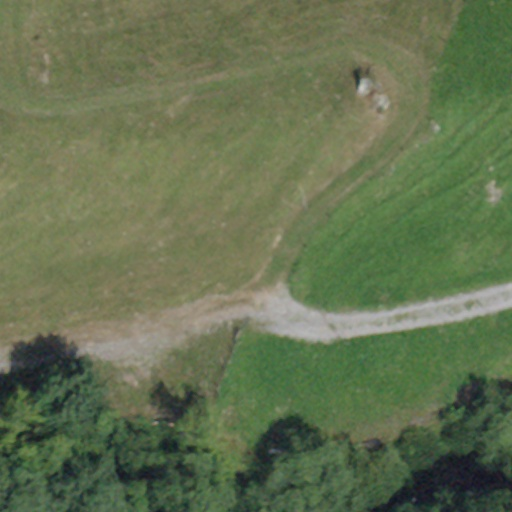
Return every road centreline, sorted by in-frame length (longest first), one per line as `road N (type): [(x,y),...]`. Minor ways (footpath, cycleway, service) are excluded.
road 1 (track): [(270,320),(268,278),(301,216),(401,118),(402,76),(387,58),(344,46),(56,101),(0,91)]
road 2 (track): [(270,320),(182,323),(0,359)]
road 3 (track): [(511,290),(342,327),(270,320)]
road 4 (track): [(491,0),(401,118)]
